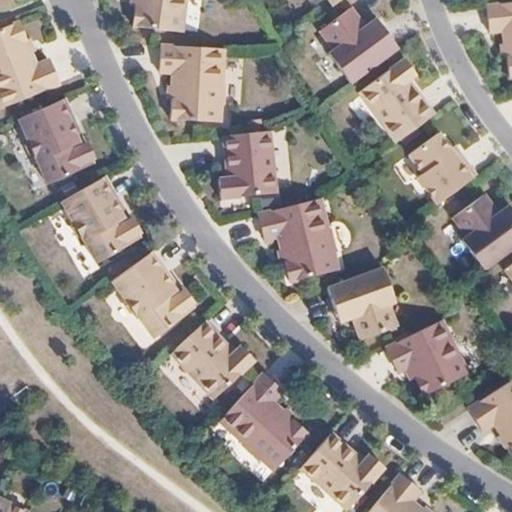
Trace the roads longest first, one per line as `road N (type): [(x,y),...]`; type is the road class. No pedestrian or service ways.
road 1 (residential): [(83,0),(137,124),(232,263),(336,368),(511,492)]
road 2 (residential): [(435,0),(459,58),(511,135)]
